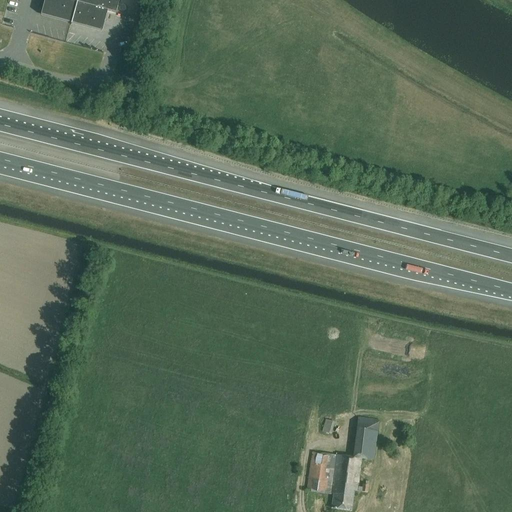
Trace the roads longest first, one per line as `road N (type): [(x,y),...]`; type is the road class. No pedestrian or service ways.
road 1 (motorway): [(0,159),(511,290)]
road 2 (motorway): [(511,256),(0,125)]
road 3 (unclassified): [(113,56),(93,81),(0,62)]
